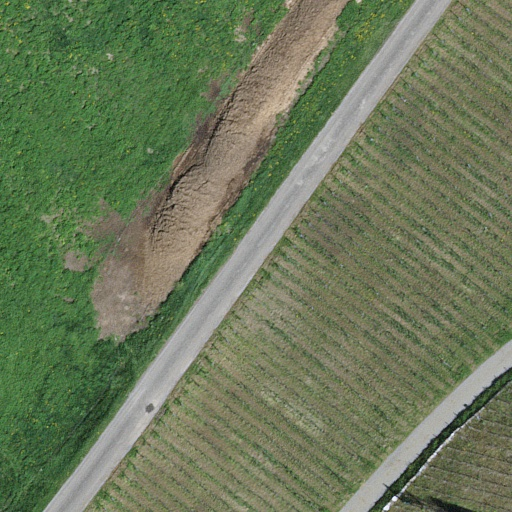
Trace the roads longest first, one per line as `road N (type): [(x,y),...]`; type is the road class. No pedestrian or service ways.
road 1 (unclassified): [(59,511),(440,0)]
road 2 (track): [(350,511),(511,354)]
